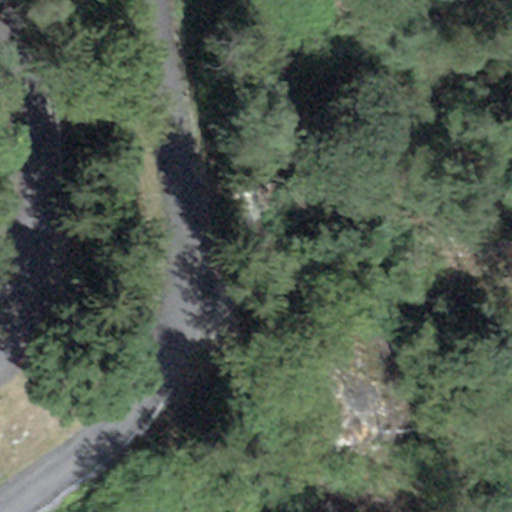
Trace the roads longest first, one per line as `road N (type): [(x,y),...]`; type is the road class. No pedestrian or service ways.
road 1 (unclassified): [(154,0),(186,208),(185,304),(143,391),(0,509)]
road 2 (unclassified): [(0,318),(25,263),(36,148),(0,4)]
